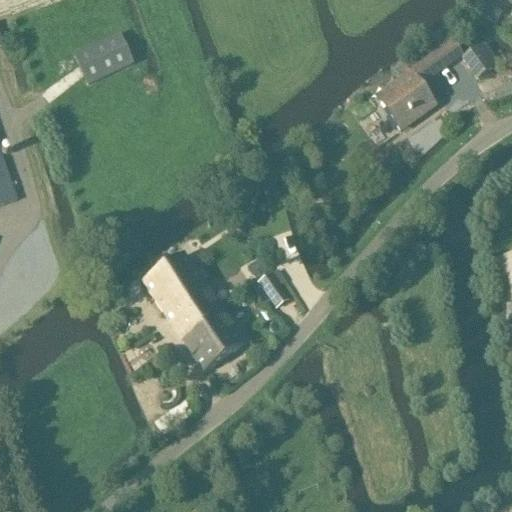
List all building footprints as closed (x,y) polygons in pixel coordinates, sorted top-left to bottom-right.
[(472,2),(467,14),(481,20),(486,7),(472,2)] [(88,86),(132,66),(119,37),(75,56),(88,86)] [(460,57),(447,39),(398,74),(407,86),(380,106),(399,133),(433,109),(418,87),(460,57)] [(477,81),(497,67),(488,55),(486,55),(481,48),(463,61),(477,81)] [(0,208),(16,203),(0,155),(0,208)] [(321,214),(330,207),(326,201),(316,208),(321,214)] [(511,256),(499,259),(502,279),(510,278),(511,289),(511,256)] [(211,315),(218,310),(183,258),(143,285),(183,344),(215,322),(211,315)] [(251,273),(259,286),(269,280),(261,267),(251,273)] [(278,289),(272,279),(260,288),(276,312),(288,304),(278,289)] [(133,293),(127,285),(116,292),(122,301),(133,293)] [(215,322),(183,344),(203,374),(243,347),(218,310),(211,315),(215,322)]
